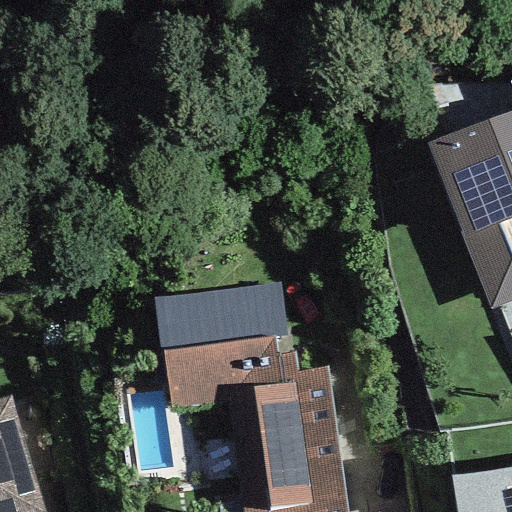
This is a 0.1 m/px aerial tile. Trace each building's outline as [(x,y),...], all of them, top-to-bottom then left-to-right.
[(511,88),(511,109),(425,143),(489,310),(511,300),(511,82),(510,83),(511,88)] [(152,298),(158,348),(285,333),(279,283),(152,298)] [(274,337),(162,352),(170,409),(253,399),(267,506),(243,509),(243,511),(347,511),(328,368),(297,372),(294,354),(276,357),(274,337)] [(44,511),(11,396),(0,399),(0,511),(44,511)] [(511,511),(511,467),(450,476),(456,511),(511,511)]
